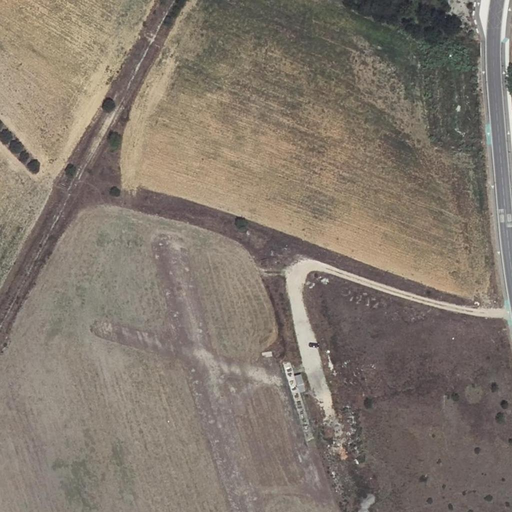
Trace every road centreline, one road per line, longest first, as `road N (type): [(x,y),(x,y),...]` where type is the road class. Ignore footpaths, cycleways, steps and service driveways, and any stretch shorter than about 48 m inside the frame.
road 1 (track): [(334,435),(299,289),(312,267),(439,302),(511,310)]
road 2 (secondary): [(511,280),(490,45),(496,0)]
